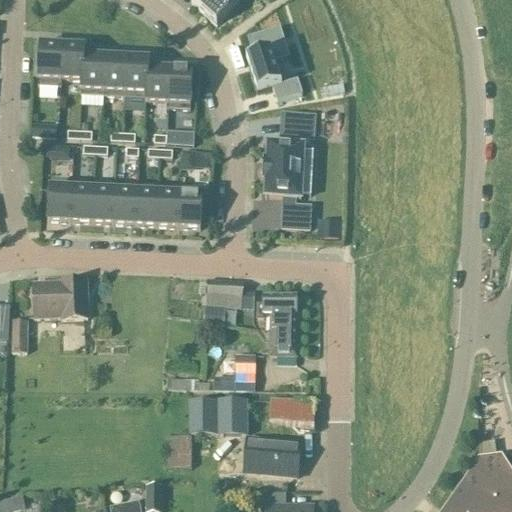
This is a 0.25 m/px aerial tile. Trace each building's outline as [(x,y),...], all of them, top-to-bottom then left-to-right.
[(196,0),(192,5),(217,28),(240,2),(237,0),(196,0)] [(254,60),(247,62),(250,72),(258,97),(273,92),(278,106),(303,97),(298,82),(283,87),(275,66),(291,61),(281,30),(248,41),(254,60)] [(63,48),(42,47),(41,47),(39,89),(61,90),(62,65),(63,48)] [(85,49),(64,48),(63,48),(62,65),(61,90),(62,90),(62,83),(82,84),(82,98),(84,64),(85,50),(85,49)] [(106,60),(86,58),(85,58),(86,50),(85,50),(84,64),(82,98),(104,99),(106,63),(106,60)] [(106,63),(104,99),(125,101),(127,63),(127,61),(106,60),(106,63)] [(127,61),(125,101),(127,101),(147,102),(148,71),(150,71),(150,68),(150,63),(150,62),(149,62),(129,61),(127,61)] [(146,103),(146,106),(147,106),(168,107),(170,72),(150,71),(148,71),(147,102),(146,103)] [(193,73),(172,72),(170,72),(168,107),(168,112),(191,113),(191,105),(193,73)] [(281,116),(279,141),(314,143),(316,118),(281,116)] [(32,139),(44,140),(45,127),(33,126),(32,139)] [(80,143),(80,135),(68,134),(68,142),(80,143)] [(176,135),(167,134),(167,147),(175,148),(176,135)] [(80,143),(92,143),(92,135),(80,135),(80,143)] [(123,137),(111,136),(111,144),(122,145),(123,137)] [(136,138),(123,137),(122,145),(135,146),(136,138)] [(166,147),(166,139),(155,138),(154,147),(166,147)] [(265,169),(265,179),(265,183),(267,183),(266,199),(265,199),(265,201),(267,201),(267,200),(284,201),(282,232),(310,234),(311,210),(295,209),(295,204),(295,202),(300,202),(301,203),(301,201),(301,198),(311,199),(314,154),(303,153),(304,151),(304,149),(302,149),(301,149),(295,149),(270,148),(270,147),(268,147),(268,149),(269,149),(268,164),(266,164),(266,169),(265,169)] [(70,149),(48,148),(47,159),(69,161),(70,149)] [(84,157),(96,158),(96,150),(84,149),(84,157)] [(108,150),(96,150),(96,158),(108,159),(108,150)] [(127,151),(127,159),(139,160),(139,152),(127,151)] [(149,152),(148,161),(160,161),(161,153),(149,152)] [(160,161),(172,162),(173,154),(161,153),(160,161)] [(195,155),(184,155),(183,172),(191,172),(194,169),(195,155)] [(71,226),(72,191),(50,190),(48,225),(71,226)] [(180,190),(179,196),(159,195),(157,230),(178,231),(180,190)] [(203,192),(180,190),(178,231),(201,233),(203,192)] [(92,227),(94,192),(72,191),(71,226),(92,227)] [(114,228),(115,193),(94,192),(92,227),(114,228)] [(137,194),(115,193),(114,228),(135,229),(137,194)] [(157,230),(159,195),(137,194),(135,229),(157,230)] [(340,226),(321,226),(320,240),(339,241),(340,226)] [(208,282),(205,308),(225,310),(241,311),(244,286),(208,282)] [(89,322),(87,283),(60,284),(61,286),(34,287),(35,322),(62,321),(62,323),(89,322)] [(263,300),(263,308),(258,308),(257,322),(271,322),(271,318),(298,318),(298,300),(263,300)] [(205,308),(203,329),(223,331),(225,310),(205,308)] [(0,310),(0,326),(9,327),(9,311),(0,310)] [(271,322),(271,359),(298,359),(298,318),(271,318),(271,322)] [(12,324),(12,356),(28,357),(29,324),(12,324)] [(214,380),(214,394),(235,395),(247,395),(248,358),(236,357),(235,381),(214,380)] [(191,391),(191,381),(167,380),(167,391),(191,391)] [(270,428),(301,431),(314,433),(315,405),(271,403),(270,428)] [(247,404),(190,404),(191,438),(248,438),(247,404)] [(192,439),(166,439),(166,471),(192,471),(192,439)] [(249,443),(246,474),(296,479),(299,447),(249,443)] [(511,511),(511,487),(508,480),(502,459),(482,461),(448,511),(511,511)] [(146,511),(161,511),(162,490),(147,489),(146,511)] [(263,508),(267,508),(266,511),(313,511),(314,508),(286,508),(286,495),(262,497),(263,508)] [(250,499),(219,502),(220,511),(242,511),(251,511),(250,499)]
